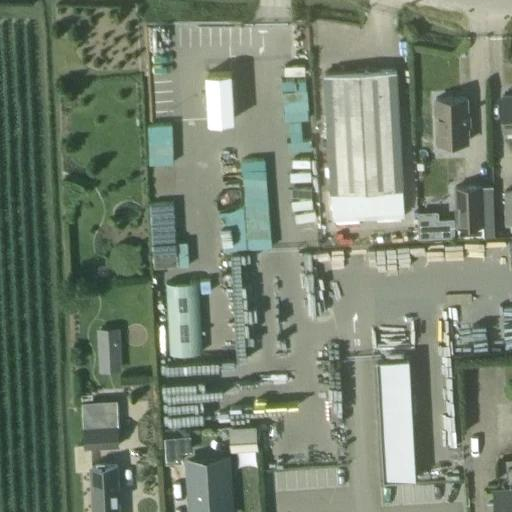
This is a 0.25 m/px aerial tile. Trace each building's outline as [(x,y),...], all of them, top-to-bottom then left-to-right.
[(180,116),(177,40),(155,41),(158,117),(180,116)] [(311,82),(310,58),(286,59),(286,83),(311,82)] [(397,68),(324,73),(331,192),(404,188),(397,68)] [(231,71),(207,73),(210,120),(234,118),(231,71)] [(511,95),(503,96),(504,129),(511,129),(511,95)] [(436,98),(438,142),(468,141),(467,127),(471,126),(470,115),(467,115),(466,97),(436,98)] [(286,99),(288,182),(312,181),(310,104),(295,104),(295,99),(286,99)] [(483,185),(455,186),(456,226),(457,226),(458,236),(484,235),(483,225),(484,225),(483,185)] [(419,239),(455,237),(454,221),(437,222),(437,213),(417,215),(419,239)] [(505,241),(484,243),(486,260),(507,258),(505,241)] [(100,341),(103,383),(119,382),(117,340),(100,341)] [(383,477),(418,476),(415,356),(380,357),(383,477)] [(84,400),(85,414),(86,448),(118,446),(118,399),(84,400)] [(232,425),(232,449),(261,449),(261,424),(232,425)] [(229,511),(226,458),(190,460),(193,511),(229,511)] [(119,511),(117,465),(91,466),(93,511),(119,511)] [(493,511),(511,511),(511,488),(493,491),(493,511)]
